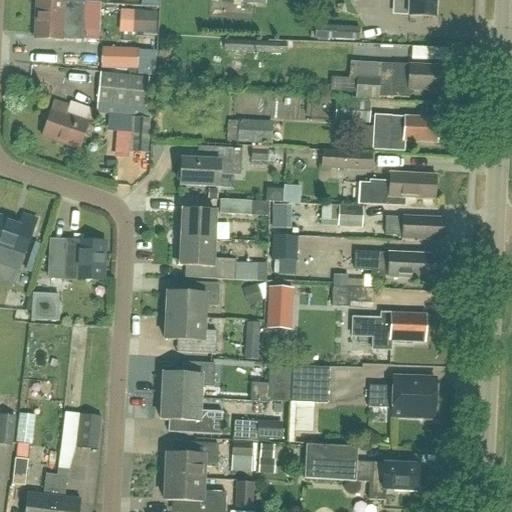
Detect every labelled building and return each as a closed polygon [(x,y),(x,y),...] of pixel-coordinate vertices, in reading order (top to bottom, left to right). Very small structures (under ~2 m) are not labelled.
[(435,19),(435,0),(408,0),(408,18),(435,19)] [(63,5),(63,4),(36,3),(34,41),(62,42),(80,43),(82,6),(63,5)] [(122,13),(121,36),(154,37),(155,14),(122,13)] [(334,29),(334,42),(359,43),(359,30),(334,29)] [(100,70),(136,71),(137,51),(101,50),(100,70)] [(440,94),(441,69),(394,67),(393,100),(408,100),(409,92),(440,94)] [(94,115),(143,120),(147,79),(98,74),(94,115)] [(376,101),(378,77),(354,76),(353,100),(376,101)] [(367,124),(368,103),(334,101),(333,123),(367,124)] [(64,116),(67,107),(54,103),(51,112),(42,139),(78,151),(87,124),(64,116)] [(404,120),(391,119),(373,118),(372,152),(403,154),(404,144),(436,145),(438,121),(404,120)] [(132,121),(130,155),(147,156),(149,122),(132,121)] [(269,145),(271,123),(237,121),(236,144),(269,145)] [(240,178),(241,152),(212,150),(211,163),(181,162),(179,188),(217,190),(218,177),(240,178)] [(251,150),(250,163),(266,164),(266,163),(275,163),(275,153),(267,153),(267,151),(251,150)] [(369,172),(370,155),(320,152),(319,170),(369,172)] [(434,203),(436,178),(390,176),(389,184),(369,183),(369,185),(358,184),(357,207),(405,209),(405,201),(434,203)] [(282,191),(282,203),(299,204),(300,192),(282,191)] [(251,204),(220,202),(219,217),(250,219),(251,204)] [(285,229),(284,206),(268,207),(269,230),(285,229)] [(320,206),(320,220),(336,221),(336,207),(320,206)] [(360,229),(361,208),(336,207),(336,221),(336,228),(360,229)] [(177,240),(213,242),(215,214),(178,212),(177,240)] [(0,266),(18,272),(24,257),(33,230),(36,221),(23,216),(20,225),(0,218),(0,266)] [(442,241),(443,221),(385,219),(385,236),(402,237),(401,239),(442,241)] [(294,263),(296,239),(271,238),(270,261),(294,263)] [(212,261),(213,242),(177,240),(176,268),(201,269),(200,281),(234,283),(235,262),(212,261)] [(48,280),(65,280),(76,281),(104,282),(105,244),(77,243),(67,242),(66,267),(48,266),(48,280)] [(34,246),(28,262),(36,265),(41,249),(34,246)] [(388,256),(372,256),(355,255),(354,273),(371,274),(371,278),(387,279),(387,280),(428,281),(428,270),(430,268),(430,262),(429,260),(429,257),(388,255),(388,256)] [(165,319),(203,321),(204,309),(217,310),(218,287),(194,286),(193,298),(166,296),(165,319)] [(247,307),(261,302),(255,286),(241,291),(247,307)] [(330,307),(348,308),(348,304),(373,305),(373,290),(331,288),(330,307)] [(269,290),(267,330),(289,332),(291,291),(269,290)] [(33,295),(32,320),(56,322),(58,297),(33,295)] [(352,339),(373,340),(372,352),(390,353),(390,343),(393,343),(393,346),(403,346),(404,344),(424,345),(424,332),(427,332),(427,322),(425,322),(425,318),(381,317),(381,322),(353,321),(352,339)] [(203,334),(203,321),(165,319),(164,343),(191,344),(190,356),(214,357),(216,334),(203,334)] [(256,361),(258,324),(245,324),(243,360),(256,361)] [(161,399),(200,401),(200,389),(213,390),(215,368),(191,366),(190,378),(163,376),(161,399)] [(290,403),(292,367),(267,366),(265,402),(289,403),(290,403)] [(292,367),(290,403),(296,404),(325,405),(327,369),(292,367)] [(437,408),(434,408),(435,382),(393,381),(393,389),(369,388),(368,410),(392,411),(392,419),(423,420),(423,423),(437,424),(437,408)] [(245,401),(259,401),(260,387),(245,386),(245,401)] [(199,413),(200,401),(161,399),(160,422),(188,424),(187,436),(220,438),(222,414),(199,413)] [(289,403),(287,444),(294,444),(296,404),(290,403),(289,403)] [(0,446),(10,447),(14,418),(0,416),(0,446)] [(96,451),(100,418),(78,416),(74,448),(96,451)] [(256,422),(255,440),(281,441),(282,423),(256,422)] [(229,474),(250,475),(251,445),(231,444),(229,474)] [(165,480),(203,482),(204,469),(217,470),(218,447),(194,446),(193,458),(166,457),(165,480)] [(261,446),(261,458),(270,458),(271,446),(261,446)] [(416,495),(418,468),(373,466),(356,465),(357,449),(306,447),(304,481),(355,483),(372,484),(372,501),(383,502),(383,493),(416,495)] [(27,496),(24,511),(51,511),(56,478),(58,460),(48,459),(45,476),(43,498),(27,496)] [(10,485),(23,487),(26,462),(14,460),(10,485)] [(271,474),(272,461),(261,460),(260,473),(271,474)] [(56,478),(51,511),(79,511),(81,502),(64,500),(67,479),(56,478)] [(203,494),(203,482),(165,480),(164,503),(191,504),(190,511),(224,511),(225,495),(203,494)] [(250,509),(252,484),(236,484),(234,509),(250,509)]
